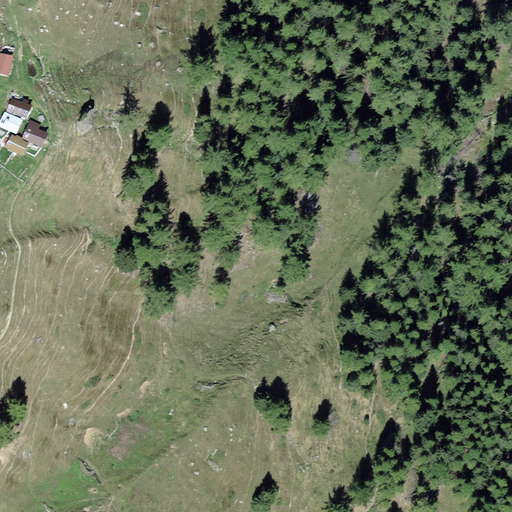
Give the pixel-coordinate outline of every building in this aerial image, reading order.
[(0,75),(9,78),(13,59),(0,55),(0,75)] [(13,98),(7,111),(26,120),(32,106),(13,98)] [(23,121),(5,113),(0,123),(0,128),(16,136),(23,121)] [(49,130),(31,121),(21,138),(40,148),(49,130)] [(29,145),(12,136),(5,149),(22,158),(29,145)]
